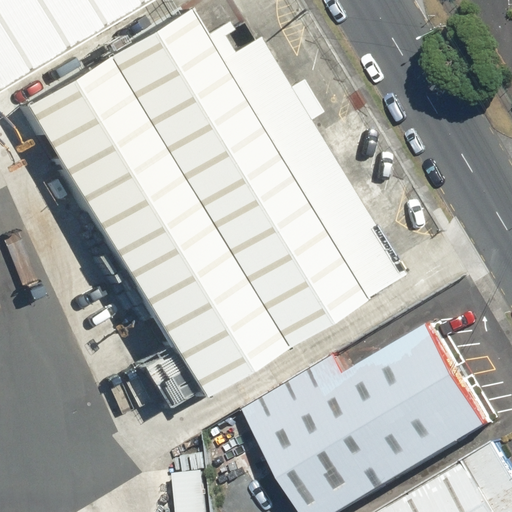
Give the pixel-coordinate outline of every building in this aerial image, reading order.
[(0,0),(0,82),(136,0),(0,0)] [(183,12),(17,107),(187,401),(397,281),(255,35),(210,60),(183,12)] [(308,511),(345,511),(495,422),(433,321),(351,371),(339,351),(245,408),(308,511)] [(511,511),(511,459),(498,438),(376,511),(511,511)] [(209,511),(204,470),(172,474),(177,511),(209,511)]
